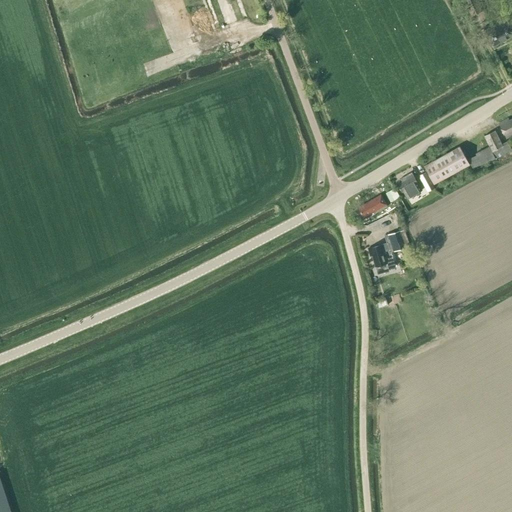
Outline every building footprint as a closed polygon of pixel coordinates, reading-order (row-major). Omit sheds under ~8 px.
[(481,12),(475,0),(465,0),(473,16),(481,12)] [(483,27),(492,46),(511,36),(511,30),(505,17),(483,27)] [(508,118),(498,123),(506,139),(511,135),(511,118),(509,120),(508,118)] [(496,159),(511,150),(511,149),(508,141),(501,144),(495,130),(484,136),(489,146),(495,158),(496,159)] [(459,146),(423,166),(433,183),(469,164),(459,146)] [(475,153),(481,164),(495,158),(489,146),(475,153)] [(411,172),(400,179),(401,182),(397,184),(401,192),(403,191),(407,199),(421,191),(411,172)] [(420,177),(424,185),(431,182),(426,173),(420,177)] [(390,202),(400,197),(395,188),(386,193),(390,202)] [(380,194),(358,207),(364,218),(373,213),(373,214),(387,206),(380,194)] [(405,247),(400,231),(388,235),(393,251),(405,247)] [(388,243),(370,249),(367,249),(369,257),(372,256),(375,266),(386,263),(388,270),(395,268),(388,243)]
